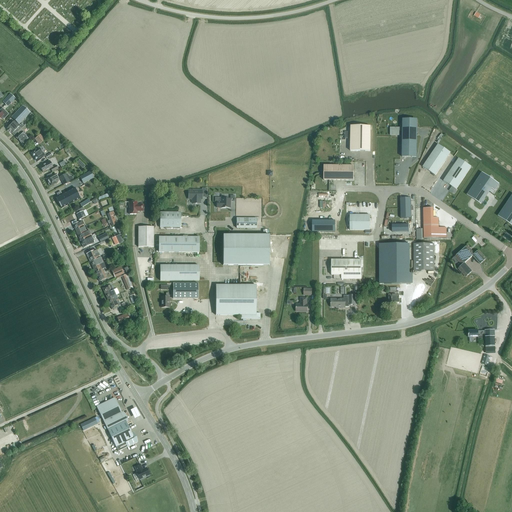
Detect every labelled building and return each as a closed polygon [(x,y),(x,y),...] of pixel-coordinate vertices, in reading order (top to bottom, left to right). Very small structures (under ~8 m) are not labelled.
[(10,104),(15,99),(10,94),(3,102),(5,105),(8,102),(10,104)] [(11,117),(19,125),(30,113),(22,106),(11,117)] [(0,110),(0,118),(1,118),(3,120),(9,114),(2,108),(1,109),(0,110)] [(403,128),(402,128),(402,157),(416,157),(417,128),(416,128),(416,120),(403,120),(403,128)] [(17,133),(21,128),(24,125),(22,124),(19,126),(14,121),(7,129),(12,134),(15,131),(17,133)] [(16,138),(23,145),(30,139),(23,132),(27,129),(24,126),(17,132),(19,135),(16,138)] [(370,151),(371,126),(351,126),(350,151),(370,151)] [(39,145),(45,140),(41,135),(34,139),(39,145)] [(435,176),(450,154),(438,145),(423,167),(435,176)] [(37,162),(43,158),(42,156),(44,154),(39,147),(31,153),(37,162)] [(443,181),(456,190),(471,168),(458,159),(443,181)] [(50,169),(52,172),(60,168),(58,165),(56,166),(53,168),(49,161),(44,163),(45,164),(40,167),(43,172),(47,170),(47,171),(50,169)] [(324,166),(324,180),(354,180),(354,166),(324,166)] [(90,172),(80,177),(83,184),(94,178),(90,172)] [(48,178),(46,179),(50,186),(56,183),(55,182),(59,180),(56,174),(52,176),(51,174),(47,176),(48,178)] [(59,177),(64,185),(70,182),(65,174),(59,177)] [(481,174),(467,195),(480,204),(491,188),(495,191),(498,185),(481,174)] [(57,194),(58,197),(56,198),(62,208),(80,198),(75,188),(62,195),(61,192),(57,194)] [(192,204),(200,204),(200,197),(202,197),(202,191),(189,191),(189,197),(192,197),(192,204)] [(511,195),(498,216),(511,225),(511,223),(511,195)] [(221,202),(217,202),(217,208),(220,208),(230,208),(230,202),(234,202),(234,196),(230,196),(230,199),(221,199),(221,202)] [(411,218),(410,198),(400,198),(401,218),(411,218)] [(137,205),(137,202),(129,202),(129,214),(137,214),(137,212),(143,212),(143,205),(137,205)] [(79,220),(86,217),(83,211),(84,211),(83,207),(76,211),(77,214),(76,214),(79,220)] [(433,208),(423,208),(424,233),(424,238),(447,238),(446,228),(439,228),(439,218),(434,218),(433,208)] [(180,213),(160,212),(160,228),(180,228),(180,213)] [(350,215),(350,230),(370,230),(370,215),(350,215)] [(257,218),(237,218),(237,228),(257,228),(257,218)] [(81,221),(80,222),(73,225),(75,230),(82,227),(84,226),(81,221)] [(312,221),(312,232),(335,232),(335,221),(312,221)] [(75,230),(78,235),(85,232),(86,232),(86,231),(84,226),(82,227),(75,230)] [(138,247),(153,247),(153,227),(138,227),(138,247)] [(85,232),(78,235),(80,241),(87,237),(91,236),(88,230),(86,231),(86,232),(85,232)] [(107,233),(99,237),(101,242),(109,238),(107,233)] [(115,246),(123,242),(120,235),(112,238),(115,246)] [(223,265),(269,265),(269,235),(223,235),(223,265)] [(91,236),(87,237),(80,241),(84,248),(91,245),(91,244),(94,243),(91,236)] [(199,253),(199,237),(159,237),(159,253),(199,253)] [(409,244),(384,244),(384,284),(410,284),(409,244)] [(434,244),(414,244),(414,271),(434,271),(434,244)] [(462,265),(458,269),(466,277),(472,272),(465,264),(473,256),(480,264),(486,259),(478,251),(474,254),(467,246),(455,257),(462,265)] [(90,262),(100,258),(100,257),(101,257),(100,254),(97,255),(97,253),(96,250),(86,254),(90,262)] [(100,257),(100,258),(90,262),(93,267),(100,264),(104,262),(101,257),(100,257)] [(341,275),(341,279),(361,279),(362,260),(331,260),(331,275),(341,275)] [(103,262),(104,262),(100,264),(93,267),(95,273),(102,269),(103,269),(106,267),(103,262)] [(199,265),(160,266),(160,281),(199,281),(199,265)] [(121,267),(112,271),(114,278),(124,274),(121,267)] [(95,273),(99,281),(106,278),(102,269),(95,273)] [(173,299),(198,299),(198,283),(173,283),(173,299)] [(112,291),(111,288),(110,285),(102,289),(107,299),(116,295),(113,290),(112,291)] [(241,315),(241,319),(243,319),(243,320),(246,320),(246,319),(260,319),(260,313),(256,313),(256,285),(216,285),(216,315),(241,315)] [(396,288),(390,288),(390,295),(389,295),(389,303),(399,303),(399,292),(396,292),(396,288)] [(161,308),(169,308),(169,297),(169,293),(166,293),(166,297),(161,297),(161,308)] [(116,295),(107,299),(112,310),(119,306),(120,306),(118,300),(117,301),(116,299),(117,298),(116,295)] [(340,308),(345,308),(345,307),(349,307),(349,305),(355,305),(355,295),(349,296),(344,296),(344,299),(331,299),(331,307),(340,307),(340,308)] [(307,305),(307,298),(301,298),(300,304),(296,304),(296,312),(307,312),(307,305)] [(127,309),(136,306),(138,312),(140,311),(137,303),(127,307),(127,309)] [(129,314),(117,318),(119,324),(131,320),(129,314)] [(59,331),(61,335),(69,331),(70,331),(71,334),(74,334),(77,333),(77,334),(77,324),(59,331)] [(485,331),(478,331),(469,331),(469,338),(478,337),(485,337),(485,347),(495,347),(495,330),(485,331)] [(488,366),(489,360),(490,356),(484,354),(481,364),(488,366)] [(137,442),(135,438),(134,438),(114,398),(96,407),(102,419),(109,434),(110,434),(118,452),(137,442)] [(96,429),(104,425),(101,420),(93,424),(96,429)] [(135,467),(134,467),(136,472),(136,473),(139,480),(150,475),(146,468),(142,470),(142,469),(142,468),(140,464),(135,467)]
